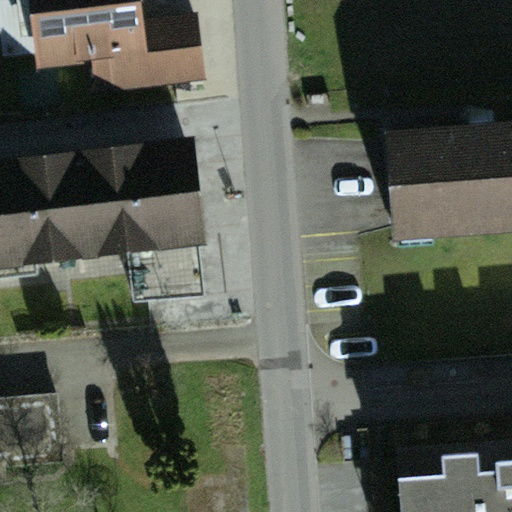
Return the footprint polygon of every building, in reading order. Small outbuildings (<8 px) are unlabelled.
[(127,0),(25,0),(35,77),(90,71),(94,106),(209,93),(201,23),(131,31),(127,0)] [(511,131),(380,141),(387,247),(511,238),(511,131)] [(191,147),(0,170),(0,271),(203,247),(191,147)] [(484,511),(479,445),(358,454),(362,511),(484,511)] [(511,511),(511,457),(496,459),(498,511),(511,511)]
